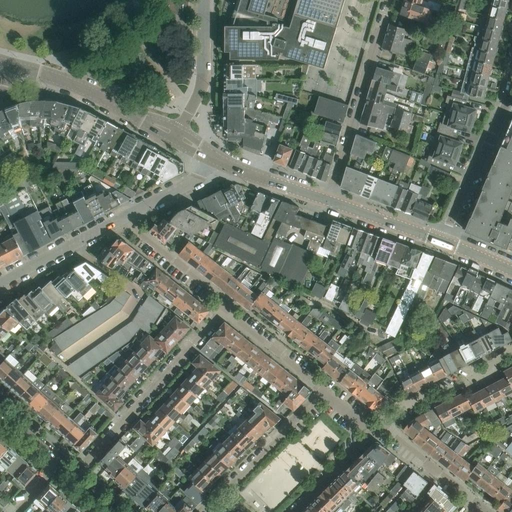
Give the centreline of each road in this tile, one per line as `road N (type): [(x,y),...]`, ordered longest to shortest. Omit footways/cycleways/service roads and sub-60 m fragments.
road 1 (residential): [(72,473),(223,307)]
road 2 (residential): [(390,0),(328,201)]
road 3 (tertiary): [(174,136),(84,88),(15,66)]
road 4 (residential): [(324,394),(198,511)]
road 5 (residential): [(441,241),(511,84)]
road 6 (residential): [(371,429),(511,356)]
road 7 (residential): [(174,136),(201,74),(201,0)]
road 8 (residential): [(223,307),(215,291),(113,221)]
road 9 (residential): [(324,394),(231,323),(223,307)]
road 10 (residential): [(0,283),(113,221)]
road 11 (residential): [(473,505),(371,429)]
road 12 (tertiary): [(328,201),(213,156)]
road 13 (residential): [(113,221),(199,178),(213,156)]
